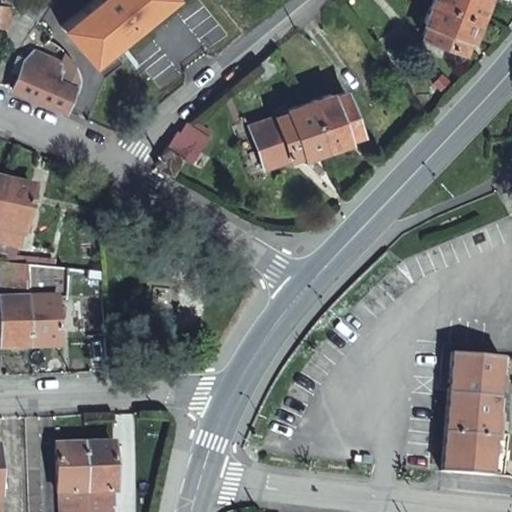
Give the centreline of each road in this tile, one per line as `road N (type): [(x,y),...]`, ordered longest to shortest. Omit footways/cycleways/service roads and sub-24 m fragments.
road 1 (residential): [(304,290),(120,160),(0,119)]
road 2 (secondary): [(304,290),(511,66)]
road 3 (residential): [(0,399),(230,396)]
road 4 (tertiary): [(374,499),(201,476)]
road 5 (tertiary): [(503,511),(374,499)]
road 6 (secondary): [(230,396),(304,290)]
